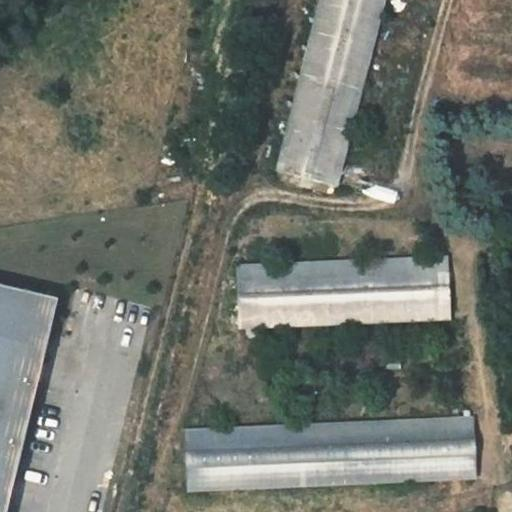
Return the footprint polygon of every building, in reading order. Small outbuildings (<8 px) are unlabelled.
[(318,0),(275,171),(335,187),(383,0),(318,0)] [(446,257),(236,266),(239,329),(449,320),(446,257)] [(0,511),(5,511),(56,302),(0,288),(0,511)] [(398,360),(389,360),(388,368),(398,369),(398,360)] [(472,418),(185,432),(188,491),(475,478),(472,418)]
